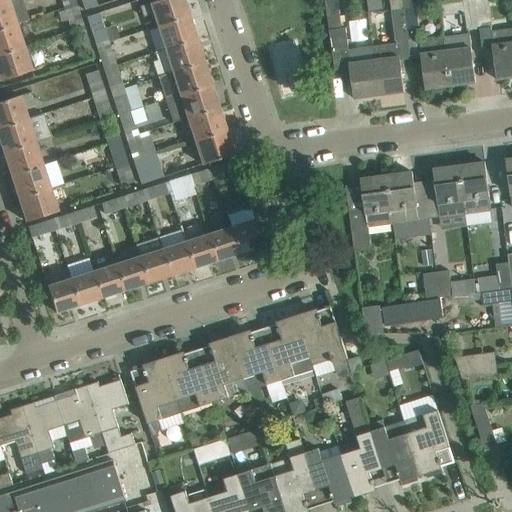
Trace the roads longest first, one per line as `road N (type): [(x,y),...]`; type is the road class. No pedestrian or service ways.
road 1 (residential): [(38,363),(296,275),(301,249),(272,151)]
road 2 (residential): [(272,151),(511,120)]
road 3 (residential): [(272,151),(224,0)]
road 4 (residential): [(38,363),(0,244)]
